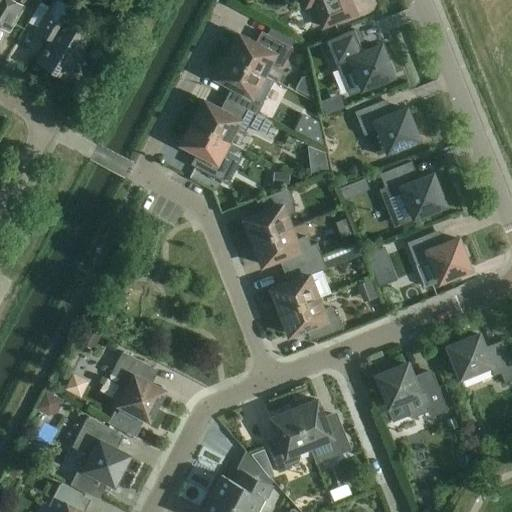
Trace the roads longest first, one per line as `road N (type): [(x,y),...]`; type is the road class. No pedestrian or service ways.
road 1 (residential): [(267,381),(207,221),(138,177)]
road 2 (residential): [(511,228),(421,0)]
road 3 (residential): [(138,177),(223,0)]
road 4 (residential): [(341,354),(511,283)]
road 5 (residential): [(151,511),(208,408),(267,381)]
road 6 (residential): [(341,354),(403,511)]
